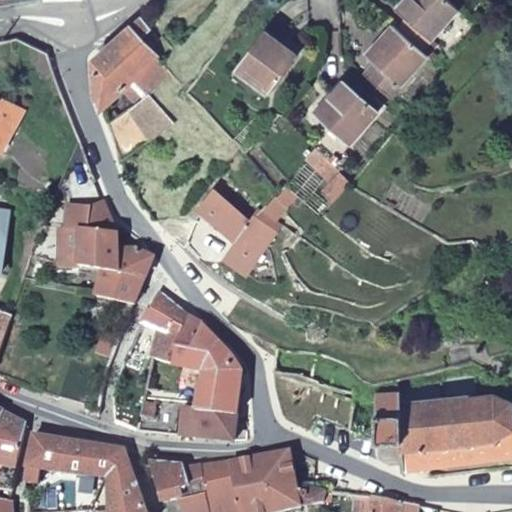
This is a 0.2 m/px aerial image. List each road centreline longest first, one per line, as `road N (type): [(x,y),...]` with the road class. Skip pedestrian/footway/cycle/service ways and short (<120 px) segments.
road 1 (unclassified): [(275,437),(261,416),(249,354),(126,213),(71,61),(81,21)]
road 2 (unclassified): [(0,394),(156,448),(227,452),(259,449),(275,437)]
road 3 (unclassified): [(275,437),(398,488),(511,496)]
